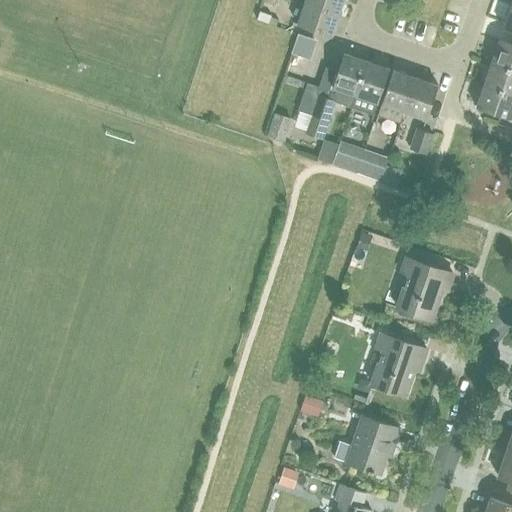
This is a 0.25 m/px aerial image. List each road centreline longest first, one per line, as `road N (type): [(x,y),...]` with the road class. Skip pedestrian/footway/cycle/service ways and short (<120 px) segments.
road 1 (residential): [(432,511),(498,310),(511,309)]
road 2 (residential): [(363,0),(354,27),(467,62)]
